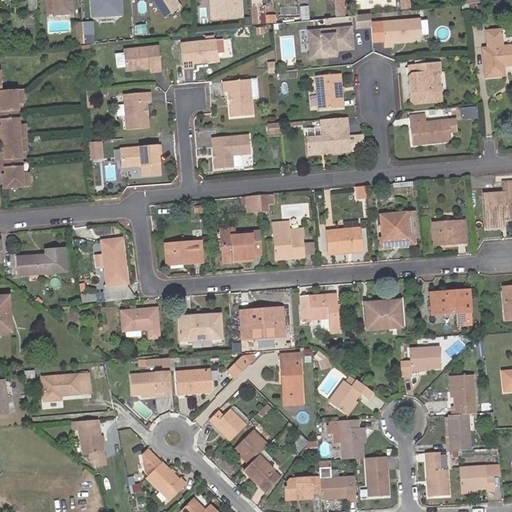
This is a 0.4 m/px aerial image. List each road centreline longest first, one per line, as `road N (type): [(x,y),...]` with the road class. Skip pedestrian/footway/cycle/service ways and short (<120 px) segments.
road 1 (residential): [(127,209),(137,214),(146,280),(156,288),(511,259)]
road 2 (residential): [(188,191),(386,174)]
road 3 (unknown): [(192,455),(203,421),(272,352)]
road 4 (residential): [(0,223),(127,209)]
road 5 (residential): [(386,174),(511,162)]
